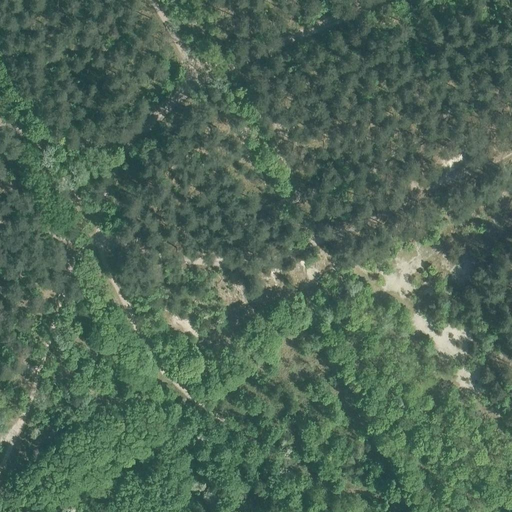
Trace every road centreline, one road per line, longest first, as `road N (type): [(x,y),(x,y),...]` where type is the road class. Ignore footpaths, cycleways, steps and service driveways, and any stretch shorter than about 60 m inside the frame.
road 1 (track): [(511,504),(477,511),(357,492),(270,452),(190,395),(132,318),(100,246),(126,137)]
road 2 (track): [(387,0),(275,50),(193,63),(155,120),(126,137),(92,147),(0,124)]
road 3 (track): [(99,227),(68,273),(33,397),(0,457)]
